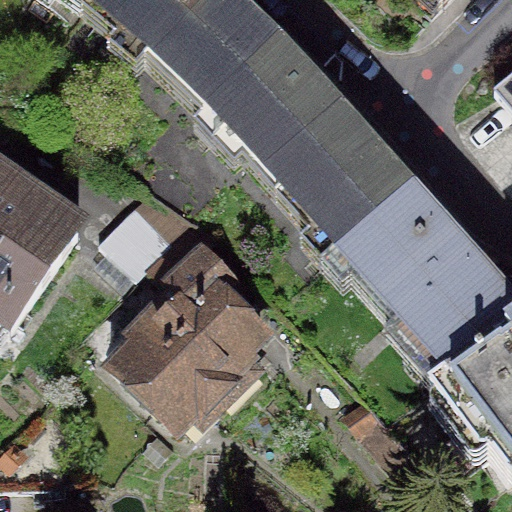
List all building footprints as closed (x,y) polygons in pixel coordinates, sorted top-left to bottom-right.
[(67,0),(87,13),(96,0),(67,0)] [(225,0),(96,0),(87,13),(151,66),(210,122),(259,175),(337,262),(410,196),(291,63),(284,56),(225,0)] [(428,0),(442,13),(454,0),(428,0)] [(511,88),(497,101),(511,118),(511,88)] [(0,336),(8,342),(79,240),(0,185),(0,336)] [(511,309),(468,261),(410,196),(337,262),(447,385),(511,336),(511,309)] [(136,287),(172,250),(135,214),(117,232),(99,251),(136,287)] [(127,345),(137,355),(118,376),(181,436),(208,407),(219,418),(258,377),(243,362),(260,344),(240,325),(220,306),(239,286),(190,239),(151,279),(181,309),(172,319),(162,309),(127,345)] [(511,486),(511,336),(447,385),(429,398),(457,436),(464,431),(508,490),(511,486)] [(434,483),(364,407),(345,424),(358,439),(360,437),(388,468),(417,499),(434,483)]
